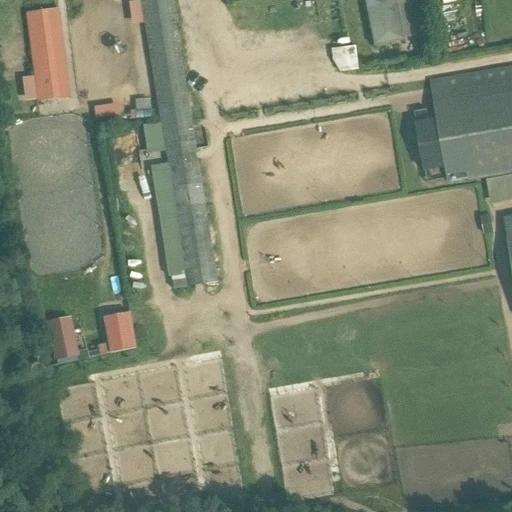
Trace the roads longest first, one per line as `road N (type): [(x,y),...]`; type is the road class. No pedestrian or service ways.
road 1 (unknown): [(219,59),(237,303)]
road 2 (unknown): [(215,0),(219,59),(322,60)]
